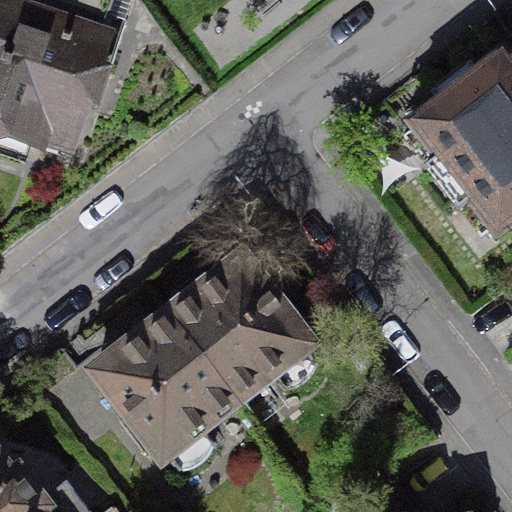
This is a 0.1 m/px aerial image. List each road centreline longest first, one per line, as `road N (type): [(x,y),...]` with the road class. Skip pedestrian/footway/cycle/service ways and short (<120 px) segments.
road 1 (residential): [(511,448),(262,126)]
road 2 (residential): [(262,126),(0,327)]
road 3 (residential): [(425,0),(262,126)]
